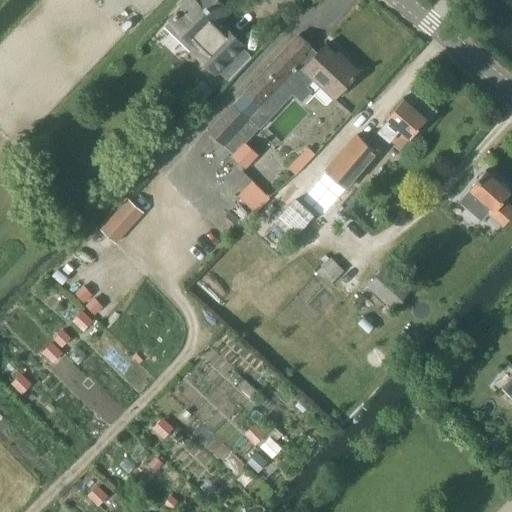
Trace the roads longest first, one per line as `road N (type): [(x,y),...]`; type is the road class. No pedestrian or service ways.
road 1 (track): [(172,283),(192,313),(193,353),(37,511)]
road 2 (tertiary): [(511,90),(404,0)]
